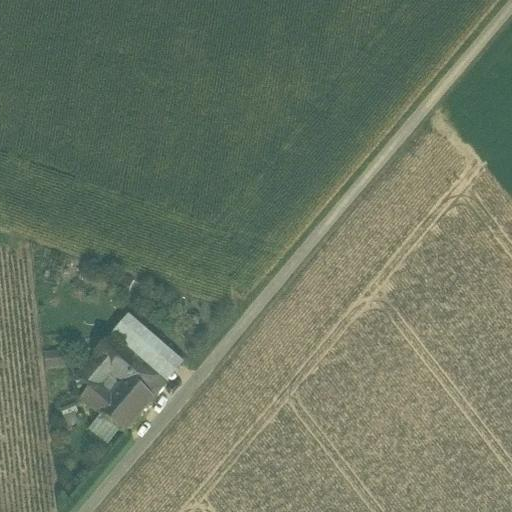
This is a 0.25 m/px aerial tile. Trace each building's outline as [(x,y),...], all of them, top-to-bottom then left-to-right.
[(116,294),(128,298),(133,282),(121,278),(116,294)] [(129,319),(113,337),(168,385),(184,367),(129,319)] [(111,340),(94,361),(123,386),(128,380),(154,401),(167,386),(111,340)] [(46,355),(47,370),(65,369),(64,354),(46,355)] [(123,386),(94,361),(76,381),(90,393),(82,402),(98,415),(123,386)] [(123,386),(98,415),(102,419),(119,432),(124,437),(154,401),(128,380),(123,386)] [(76,381),(82,402),(90,393),(76,381)] [(119,432),(102,419),(91,431),(108,445),(119,432)]
